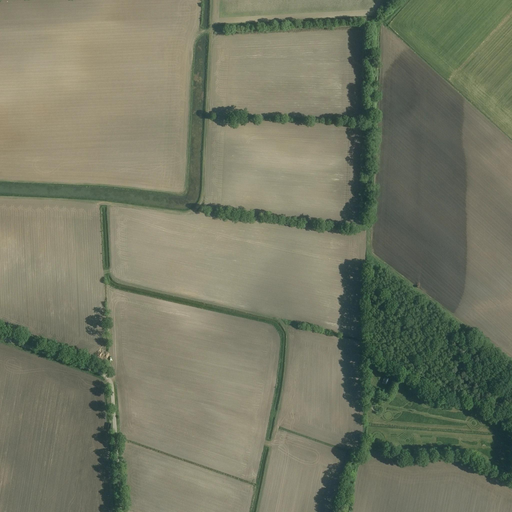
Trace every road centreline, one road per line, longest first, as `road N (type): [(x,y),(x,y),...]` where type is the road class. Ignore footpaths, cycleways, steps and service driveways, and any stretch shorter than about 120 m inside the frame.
road 1 (track): [(511,363),(369,255),(374,24)]
road 2 (track): [(0,181),(185,191),(190,57),(198,34),(211,32),(212,0)]
road 3 (track): [(0,195),(198,205),(211,32)]
road 4 (unclassified): [(121,511),(109,379),(0,337)]
